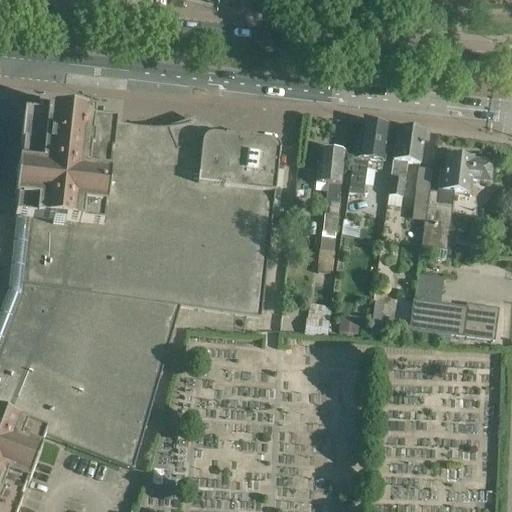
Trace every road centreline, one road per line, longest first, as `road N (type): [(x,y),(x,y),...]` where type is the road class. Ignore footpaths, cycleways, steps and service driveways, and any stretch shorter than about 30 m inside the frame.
road 1 (secondary): [(0,52),(511,113)]
road 2 (secondary): [(511,63),(0,5)]
